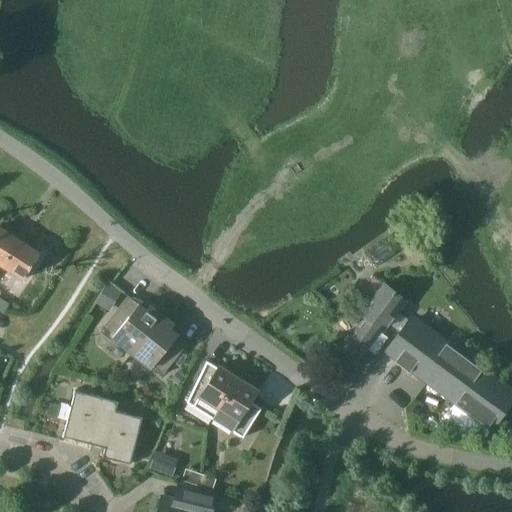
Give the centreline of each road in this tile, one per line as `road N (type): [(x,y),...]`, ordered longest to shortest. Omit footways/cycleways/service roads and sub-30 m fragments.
road 1 (unclassified): [(359,421),(0,138)]
road 2 (unclassified): [(359,421),(405,446),(511,468)]
